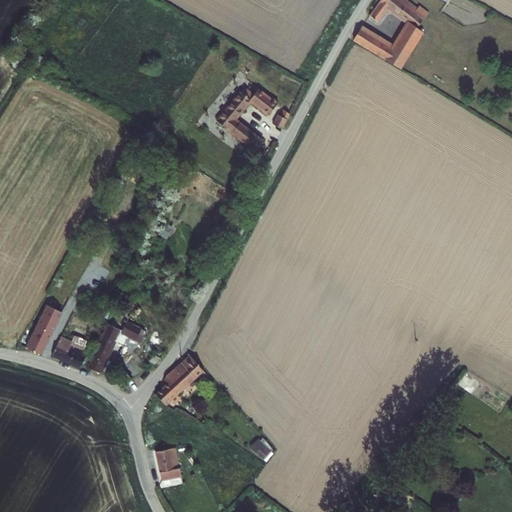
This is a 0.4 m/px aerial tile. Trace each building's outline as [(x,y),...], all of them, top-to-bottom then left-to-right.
[(361,22),(355,32),(403,63),(426,30),(419,25),(426,15),(418,9),(420,5),(413,0),(374,0),(369,8),(375,13),(385,0),(386,0),(412,20),(396,44),(361,22)] [(213,112),(252,142),(259,132),(231,110),(246,91),(258,101),(257,103),(262,107),(263,106),(264,106),(274,95),(269,90),(268,92),(256,81),(251,87),(240,78),(213,112)] [(289,106),(283,101),(279,108),(277,106),(272,115),(280,121),(289,106)] [(25,335),(22,341),(32,346),(62,289),(58,287),(57,290),(52,287),(28,329),(24,327),(21,333),(25,335)] [(132,348),(114,364),(122,373),(141,362),(139,359),(146,354),(149,357),(163,344),(150,327),(142,323),(145,317),(133,310),(130,315),(125,312),(119,324),(139,336),(129,345),(132,348)] [(106,316),(86,360),(97,366),(119,319),(115,317),(113,320),(106,316)] [(71,330),(60,325),(49,347),(79,357),(87,342),(81,339),(85,330),(74,325),(71,330)] [(158,394),(168,404),(206,368),(192,354),(166,379),(169,382),(158,394)] [(171,439),(151,442),(159,471),(180,467),(171,439)]
